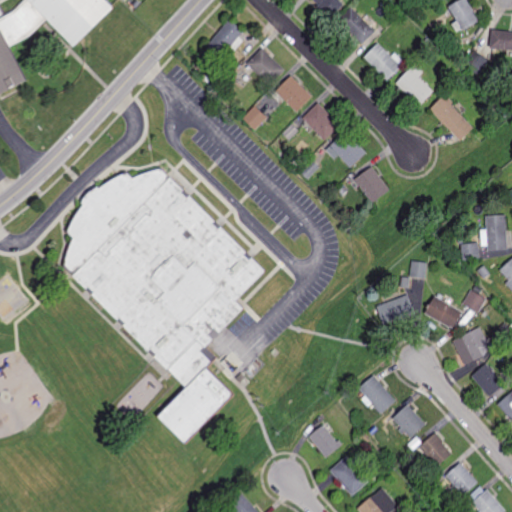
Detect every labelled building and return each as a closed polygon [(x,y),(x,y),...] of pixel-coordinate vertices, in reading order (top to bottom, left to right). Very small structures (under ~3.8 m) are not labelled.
[(106,0),(114,8),(75,46),(58,28),(56,29),(47,20),(31,35),(11,46),(30,80),(1,95),(0,93),(0,19),(13,12),(25,0),(106,0)] [(332,18),(319,6),(320,4),(315,0),(341,0),(346,4),(332,18)] [(463,31),(448,6),(458,0),(467,0),(480,20),(463,31)] [(363,44),(339,20),(352,7),(376,31),(363,44)] [(222,58),(208,46),(230,19),(244,31),(222,58)] [(511,50),(490,48),(492,30),(511,32),(511,50)] [(426,46),(422,41),(427,37),(431,41),(426,46)] [(389,80),(365,57),(379,43),(402,66),(389,80)] [(271,86),(248,63),(263,47),(286,70),(271,86)] [(459,60),(453,54),(459,48),(465,54),(459,60)] [(479,75),(465,66),(475,50),(489,59),(479,75)] [(421,105),(398,84),(411,69),(435,90),(421,105)] [(298,112),(277,91),(292,76),(313,96),(298,112)] [(447,100),(449,98),(453,102),(451,104),(474,127),(461,141),(430,110),(443,97),(447,100)] [(326,141),(304,118),(319,103),(342,125),(326,141)] [(256,130),(244,117),(256,105),(269,118),(256,130)] [(290,140),(284,133),(294,124),(300,130),(290,140)] [(352,167),(340,155),(335,158),(327,149),(347,132),(368,153),(352,167)] [(309,179),(301,171),(313,159),(321,167),(309,179)] [(374,203),(355,180),(373,166),(392,190),(374,203)] [(266,271),(237,302),(245,310),(207,347),(218,357),(187,388),(75,278),(67,267),(76,239),(70,232),(85,207),(85,206),(84,203),(88,196),(97,189),(99,188),(100,189),(105,185),(128,173),(133,179),(156,170),(162,169),(266,271)] [(344,195),(338,189),(342,184),(348,190),(344,195)] [(488,251),(486,216),(506,216),(508,250),(488,251)] [(463,261),(461,245),(478,243),(480,259),(463,261)] [(511,290),(506,284),(510,281),(500,270),(511,258),(511,290)] [(425,279),(411,277),(413,261),(427,263),(425,279)] [(484,279),(478,271),(484,266),(490,274),(484,279)] [(409,288),(401,287),(402,277),(410,278),(409,288)] [(480,294),(473,290),(475,286),(482,290),(480,294)] [(479,312),(464,303),(471,290),(486,299),(479,312)] [(401,320),(400,319),(385,325),(378,307),(407,295),(416,314),(401,320)] [(449,305),(463,313),(453,329),(450,327),(449,328),(439,322),(439,323),(425,314),(435,297),(449,305)] [(511,334),(503,343),(494,333),(504,323),(511,331),(511,334)] [(466,366),(453,341),(480,327),(488,342),(485,344),(489,349),(483,357),(466,366)] [(490,367),(491,366),(494,370),(492,371),(504,384),(491,397),(473,376),(487,364),(490,367)] [(186,442),(160,415),(208,368),(234,394),(186,442)] [(382,413),(361,387),(375,375),(397,400),(382,413)] [(511,420),(498,403),(511,391),(511,420)] [(412,437),(407,431),(404,433),(400,429),(403,426),(394,417),(408,404),(427,424),(412,437)] [(327,457),(310,436),(324,425),(341,445),(327,457)] [(438,466),(420,447),(436,432),(444,440),(442,442),(453,453),(438,466)] [(353,495),(332,469),(348,455),(370,481),(353,495)] [(478,482),(464,494),(458,487),(456,489),(453,486),(455,484),(446,475),(461,462),(478,482)] [(485,491),(487,489),(506,510),(506,511),(504,511),(479,511),(480,511),(473,502),(475,500),(470,495),(480,486),(485,491)] [(399,505),(391,511),(361,511),(359,509),(372,496),(373,497),(383,488),(399,505)] [(235,511),(229,505),(242,493),(258,511),(235,511)]
